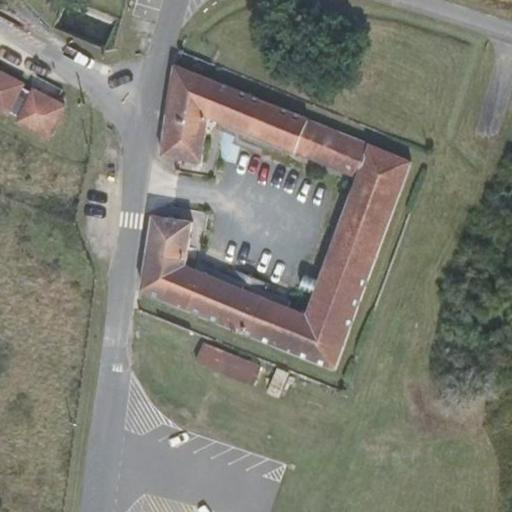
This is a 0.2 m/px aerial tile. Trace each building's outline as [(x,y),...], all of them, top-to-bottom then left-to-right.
[(147,40),(135,37),(131,54),(142,57),(147,40)] [(151,220),(141,296),(335,377),(409,166),(322,129),(324,121),(312,116),(308,124),(174,67),(167,110),(160,159),(199,166),(206,122),(332,171),(338,156),(363,162),(331,255),(321,251),(318,258),(328,263),(306,321),(185,272),(190,229),(151,220)] [(28,86),(0,71),(0,112),(12,118),(28,86)] [(70,107),(34,89),(17,123),(53,141),(70,107)] [(262,366),(204,344),(195,367),(254,388),(262,366)] [(267,395),(279,400),(289,374),(276,369),(267,395)]
